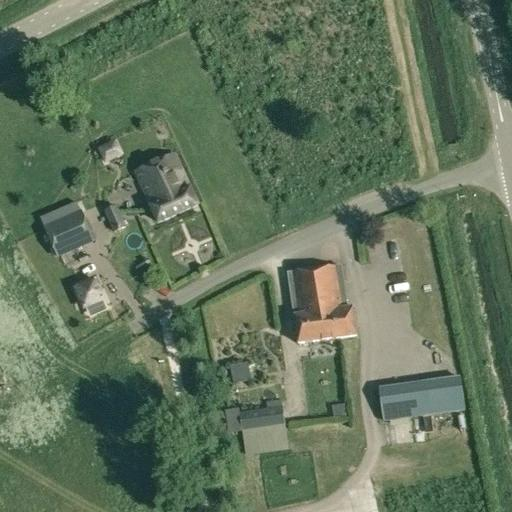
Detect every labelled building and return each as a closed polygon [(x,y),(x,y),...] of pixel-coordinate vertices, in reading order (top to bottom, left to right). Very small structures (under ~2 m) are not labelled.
[(176,155),(135,174),(158,224),(199,206),(176,155)] [(81,211),(77,203),(40,219),(44,228),(81,211)] [(104,212),(114,234),(126,228),(117,206),(104,212)] [(58,259),(95,242),(82,211),(81,211),(44,228),(58,259)] [(352,310),(347,310),(341,267),(289,274),(299,345),(356,336),(352,310)] [(102,300),(93,279),(74,288),(83,308),(102,300)] [(428,383),(432,416),(465,411),(460,378),(428,383)] [(267,410),(282,408),(282,402),(266,404),(267,410)] [(334,419),(345,417),(343,406),(332,407),(334,419)] [(240,415),(242,431),(245,456),(288,450),(282,408),(267,410),(240,415)] [(440,432),(441,449),(475,446),(473,429),(440,432)]
